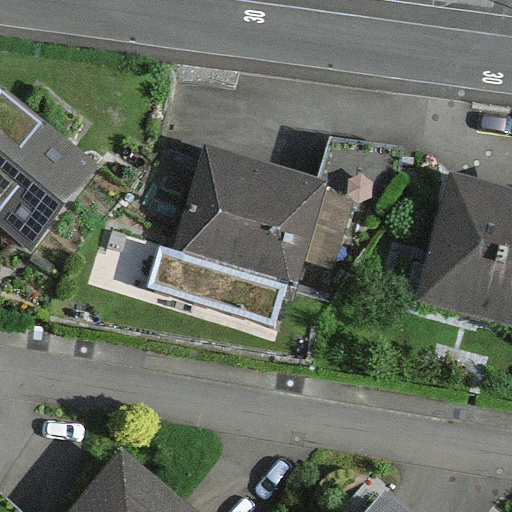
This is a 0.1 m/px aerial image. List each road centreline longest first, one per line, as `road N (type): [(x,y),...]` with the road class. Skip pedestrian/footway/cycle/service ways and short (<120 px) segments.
road 1 (residential): [(0,371),(511,457)]
road 2 (residential): [(96,4),(479,58)]
